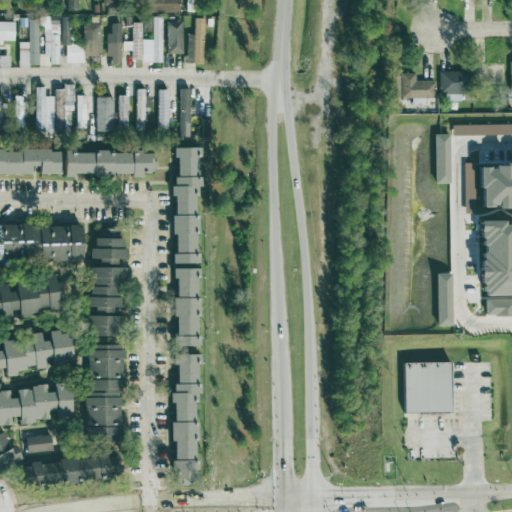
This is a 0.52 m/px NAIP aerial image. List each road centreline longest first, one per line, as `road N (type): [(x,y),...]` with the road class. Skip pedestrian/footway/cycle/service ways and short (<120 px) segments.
road 1 (secondary): [(315,496),(310,315),(277,80)]
road 2 (residential): [(277,80),(0,72)]
road 3 (secondary): [(277,80),(281,333)]
road 4 (secondary): [(280,496),(151,498)]
road 5 (secondary): [(406,496),(280,496)]
